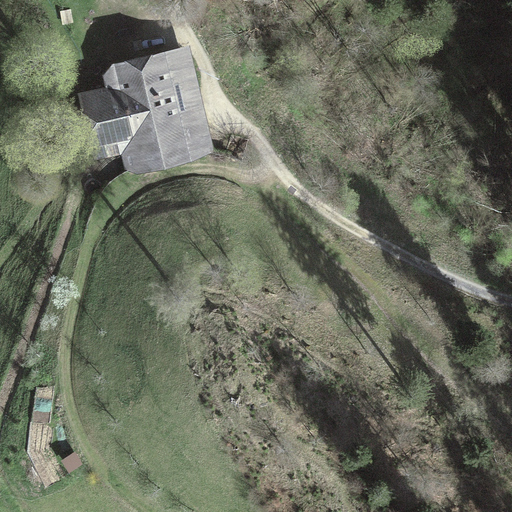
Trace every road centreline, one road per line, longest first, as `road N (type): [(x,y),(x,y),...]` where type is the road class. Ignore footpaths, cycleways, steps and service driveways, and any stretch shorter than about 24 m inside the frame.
road 1 (track): [(149,511),(93,458),(66,390),(68,321),(86,251),(109,206),(151,176),(277,170)]
road 2 (track): [(175,0),(203,70),(295,188),(347,224),(511,303)]
